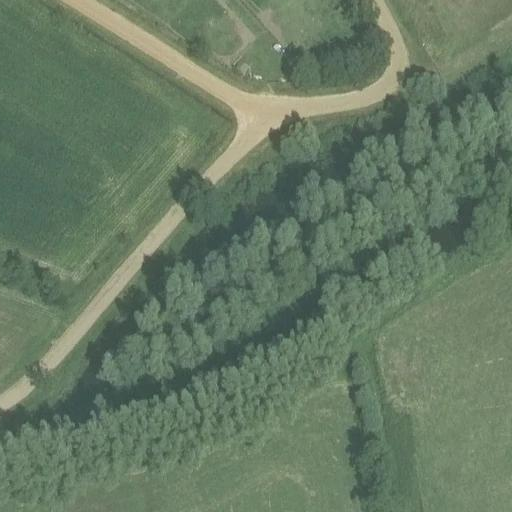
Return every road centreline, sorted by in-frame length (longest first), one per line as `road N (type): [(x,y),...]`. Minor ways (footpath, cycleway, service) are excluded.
road 1 (track): [(273,119),(221,166),(40,375),(0,405)]
road 2 (track): [(72,0),(273,119)]
road 3 (track): [(408,86),(273,119)]
